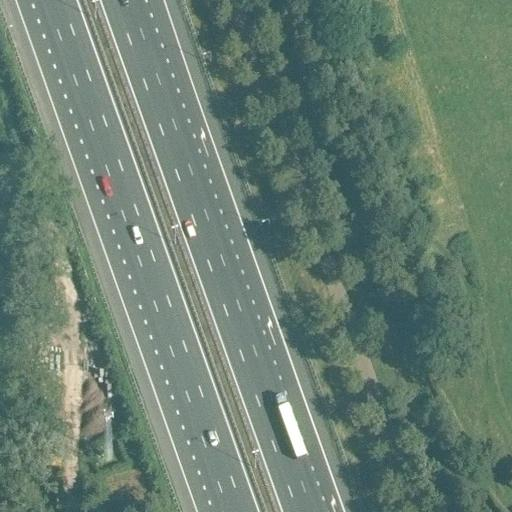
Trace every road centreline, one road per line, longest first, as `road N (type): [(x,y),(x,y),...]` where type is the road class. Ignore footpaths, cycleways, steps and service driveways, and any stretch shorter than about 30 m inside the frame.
road 1 (unclassified): [(428,511),(392,392),(330,275),(239,0)]
road 2 (motorway): [(305,511),(123,0)]
road 3 (motorway): [(53,0),(235,511)]
